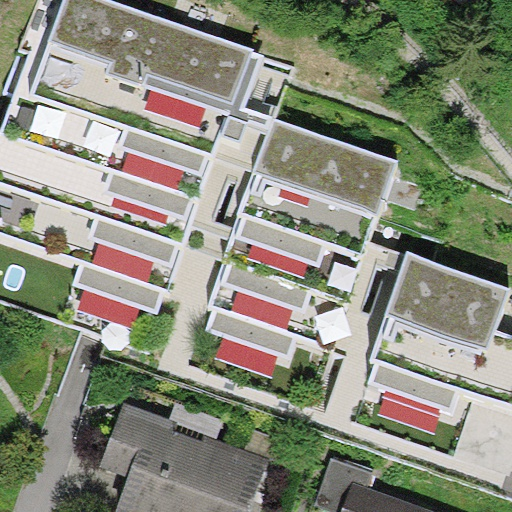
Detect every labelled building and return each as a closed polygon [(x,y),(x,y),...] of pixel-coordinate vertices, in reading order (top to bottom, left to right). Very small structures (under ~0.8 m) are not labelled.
[(244,60),(246,54),(88,0),(68,0),(34,102),(18,97),(0,150),(0,236),(84,265),(77,285),(153,310),(161,288),(166,289),(186,231),(201,188),(213,151),(225,117),(244,60)] [(397,167),(278,126),(275,134),(261,172),(233,247),(211,308),(218,311),(209,332),(288,360),(297,338),(333,352),(397,167)] [(505,297),(409,264),(375,364),(379,365),(371,388),(450,415),(458,391),(511,409),(511,346),(491,339),(505,297)] [(249,511),(267,462),(122,413),(100,476),(129,485),(119,511),(249,511)] [(371,479),(327,465),(313,510),(320,511),(413,511),(365,497),(371,479)]
